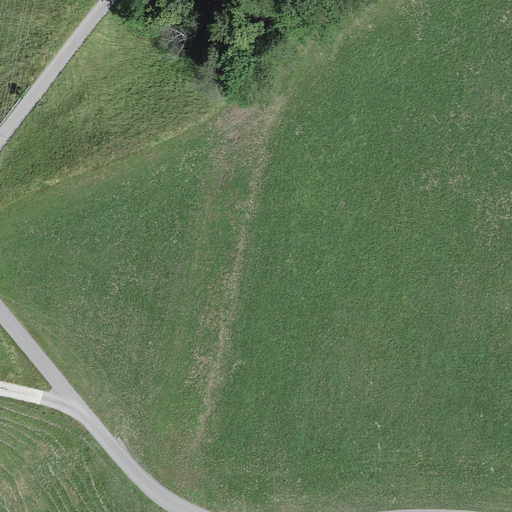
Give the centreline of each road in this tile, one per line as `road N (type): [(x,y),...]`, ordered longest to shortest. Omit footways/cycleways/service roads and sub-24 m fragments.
road 1 (track): [(110,0),(0,139)]
road 2 (track): [(69,399),(134,473),(196,511)]
